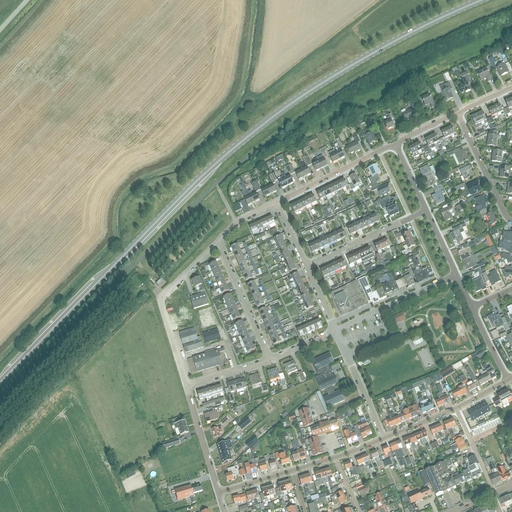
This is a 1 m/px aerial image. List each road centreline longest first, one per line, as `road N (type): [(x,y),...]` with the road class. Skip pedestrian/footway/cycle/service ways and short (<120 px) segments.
road 1 (secondary): [(0,383),(250,135),(347,67),(483,0)]
road 2 (residential): [(185,385),(161,300),(217,242)]
road 3 (residential): [(269,360),(217,242)]
road 4 (residential): [(511,222),(456,113)]
